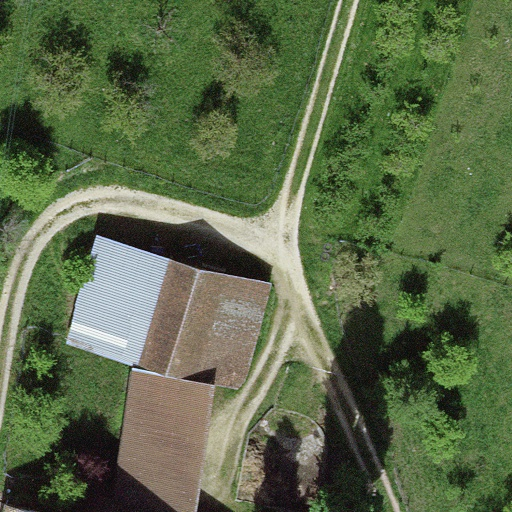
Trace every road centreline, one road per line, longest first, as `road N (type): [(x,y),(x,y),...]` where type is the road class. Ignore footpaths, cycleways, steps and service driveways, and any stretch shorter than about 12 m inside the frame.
road 1 (track): [(346,0),(285,196),(288,250),(306,319),(386,511)]
road 2 (track): [(288,250),(106,201),(77,208),(53,219),(27,249),(0,350)]
road 3 (track): [(306,319),(243,417),(224,511)]
